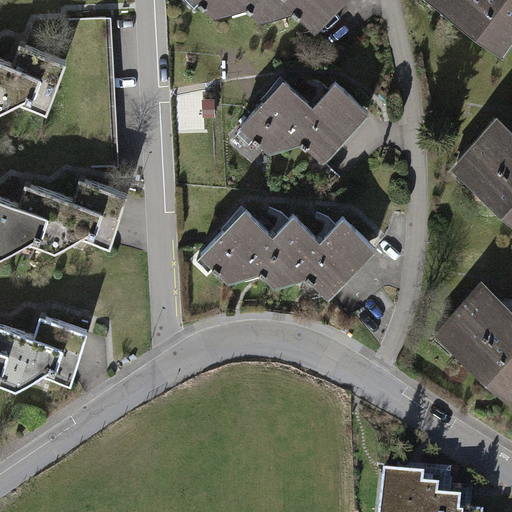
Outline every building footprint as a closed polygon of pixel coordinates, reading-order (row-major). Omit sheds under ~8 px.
[(195,0),(216,20),(248,10),(262,23),(293,13),(314,34),(347,0),(195,0)] [(511,0),(435,0),(505,50),(511,41),(511,0)] [(0,113),(19,104),(48,115),(67,63),(21,46),(14,66),(0,60),(0,113)] [(313,106),(286,80),(239,127),(269,153),(299,143),(321,163),(369,113),(336,82),(313,106)] [(511,130),(498,119),(454,171),(511,219),(511,130)] [(218,181),(218,138),(186,138),(185,181),(218,181)] [(0,198),(0,256),(2,257),(25,242),(56,252),(82,238),(111,247),(128,195),(81,180),(75,199),(27,184),(20,205),(0,198)] [(246,210),(200,257),(230,286),(262,275),(276,289),(306,279),(328,300),(376,250),(343,218),(320,242),(294,216),(273,237),(246,210)] [(511,304),(484,280),(435,334),(511,403),(511,304)] [(0,377),(17,383),(42,368),(72,377),(88,325),(42,310),(36,330),(0,318),(0,377)] [(383,468),(380,511),(484,511),(484,505),(470,504),(472,477),(451,476),(452,462),(396,458),(395,469),(383,468)]
